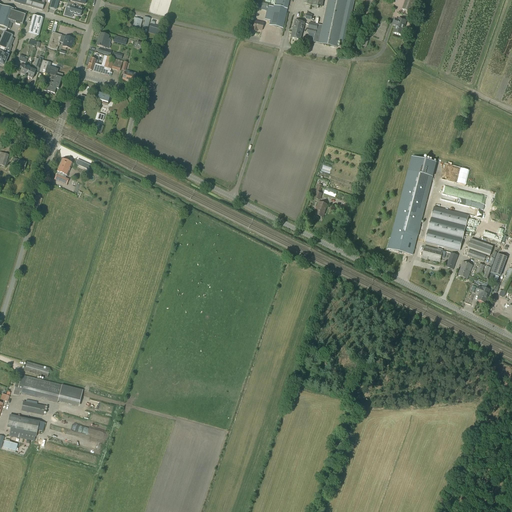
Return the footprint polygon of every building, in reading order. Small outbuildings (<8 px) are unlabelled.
[(58,0),(56,0),(52,0),(50,8),(55,10),(58,0)] [(287,9),(289,0),(276,0),(275,6),(273,6),(269,26),(283,29),(287,9)] [(321,8),(323,0),(303,0),(303,4),(321,8)] [(328,0),(319,44),(337,48),(338,42),(345,43),(354,0),(328,0)] [(414,14),(418,0),(405,0),(402,10),(414,14)] [(33,1),(31,7),(42,10),(44,4),(33,1)] [(67,4),(64,17),(72,19),(73,16),(80,18),(83,9),(67,4)] [(22,26),(26,14),(13,10),(2,6),(0,11),(0,26),(7,29),(9,23),(9,22),(22,26)] [(39,36),(43,18),(33,16),(28,33),(39,36)] [(139,30),(142,21),(134,19),(132,28),(139,30)] [(406,21),(399,19),(398,20),(396,19),(394,25),(397,26),(394,33),(401,35),(406,21)] [(303,32),(305,23),(295,20),(293,30),(298,31),(298,30),(303,31),(303,32)] [(254,21),(252,21),(251,25),(250,25),(249,30),(252,30),(252,31),(257,32),(258,31),(262,32),(264,23),(254,21)] [(376,22),(366,33),(370,36),(379,25),(376,22)] [(317,31),(318,24),(309,23),(308,29),(317,31)] [(160,36),(161,33),(162,28),(150,24),(148,32),(160,36)] [(298,31),(293,30),(290,38),(301,41),(303,32),(303,31),(298,30),(298,31)] [(4,32),(0,40),(0,46),(4,49),(7,50),(13,36),(4,32)] [(65,37),(52,33),(48,48),(57,51),(59,42),(63,43),(62,46),(71,49),(74,39),(65,36),(65,37)] [(109,44),(110,41),(108,40),(109,36),(100,34),(97,46),(105,48),(107,44),(109,44)] [(126,45),(128,40),(116,36),(114,41),(126,45)] [(364,37),(361,47),(366,48),(369,39),(364,37)] [(143,50),(144,45),(134,42),(133,47),(143,50)] [(2,53),(0,58),(0,65),(1,66),(2,66),(2,65),(4,66),(10,51),(7,50),(4,49),(2,53)] [(26,64),(28,58),(20,55),(18,61),(26,64)] [(43,61),(43,58),(41,57),(40,58),(39,58),(38,59),(36,59),(34,65),(35,66),(35,67),(40,69),(43,61)] [(98,61),(96,60),(91,59),(87,70),(109,76),(111,69),(120,71),(122,62),(104,57),(101,66),(97,65),(98,61)] [(58,70),(50,67),(51,63),(43,61),(40,69),(39,72),(45,74),(52,76),(50,83),(47,82),(45,91),(48,92),(47,93),(52,95),(52,93),(55,94),(56,89),(58,90),(63,75),(57,73),(58,70)] [(27,67),(26,67),(21,65),(19,69),(21,70),(20,74),(26,77),(30,69),(29,68),(30,67),(27,65),(27,67)] [(33,79),(36,71),(30,69),(26,77),(33,79)] [(133,83),(135,75),(124,72),(122,80),(133,83)] [(103,94),(97,92),(96,96),(98,97),(96,101),(99,102),(99,103),(108,106),(109,102),(109,101),(110,97),(105,95),(106,94),(104,94),(103,94)] [(0,165),(5,167),(8,155),(0,152),(0,165)] [(24,170),(26,163),(13,159),(11,166),(24,170)] [(79,159),(76,164),(83,168),(86,163),(79,159)] [(56,175),(55,180),(66,185),(68,180),(65,179),(66,176),(72,164),(66,161),(66,160),(64,160),(63,160),(56,175)] [(432,178),(408,172),(388,250),(412,256),(432,178)] [(335,198),(337,192),(326,188),(324,194),(335,198)] [(323,218),(327,205),(319,202),(316,211),(317,211),(316,215),(323,218)] [(460,251),(468,216),(434,207),(425,242),(460,251)] [(490,257),(493,248),(471,240),(468,249),(490,257)] [(443,250),(425,246),(422,258),(440,263),(443,250)] [(469,250),(467,256),(474,259),(484,262),(486,257),(486,256),(476,253),(469,250)] [(453,270),(458,256),(451,253),(446,267),(453,270)] [(500,277),(507,258),(498,254),(491,273),(500,277)] [(491,268),(494,259),(491,258),(488,267),(486,266),(482,277),(487,279),(491,268)] [(467,279),(472,266),(463,262),(458,276),(467,279)] [(481,276),(485,266),(479,264),(476,274),(481,276)] [(482,288),(478,287),(476,293),(480,294),(477,300),(485,303),(490,290),(482,287),(482,288)] [(47,378),(50,369),(27,362),(24,371),(47,378)] [(24,385),(16,383),(13,394),(19,396),(19,394),(58,403),(59,400),(79,405),(83,391),(26,376),(24,385)] [(43,416),(45,406),(23,401),(21,411),(43,416)] [(39,421),(9,415),(7,428),(10,428),(9,437),(34,442),(35,437),(36,437),(37,434),(37,431),(42,432),(44,423),(39,422),(39,421)] [(16,451),(18,445),(4,441),(2,448),(16,451)]
